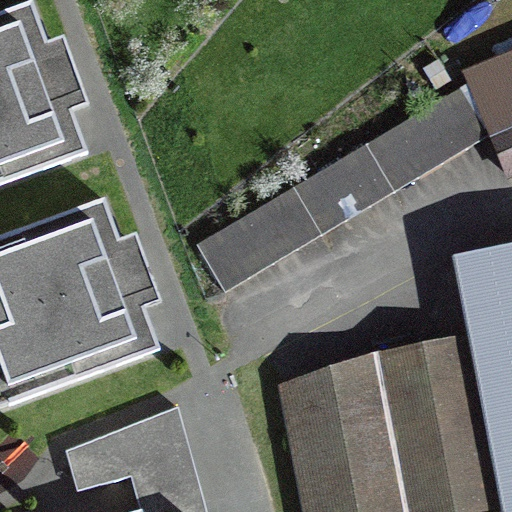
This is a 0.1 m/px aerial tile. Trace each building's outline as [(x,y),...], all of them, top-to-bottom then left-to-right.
[(50,49),(33,3),(0,15),(0,186),(88,154),(73,113),(90,107),(67,43),(50,49)] [(509,175),(511,173),(511,57),(468,75),(509,175)] [(226,293),(491,135),(463,87),(198,245),(226,293)] [(122,247),(105,200),(0,238),(0,408),(160,351),(145,310),(162,304),(139,241),(122,247)] [(502,511),(511,511),(511,246),(455,257),(470,338),(501,506),(502,511)] [(310,511),(469,511),(501,506),(470,338),(377,356),(286,386),(310,511)] [(207,511),(178,407),(66,451),(77,492),(131,477),(140,511),(207,511)]
